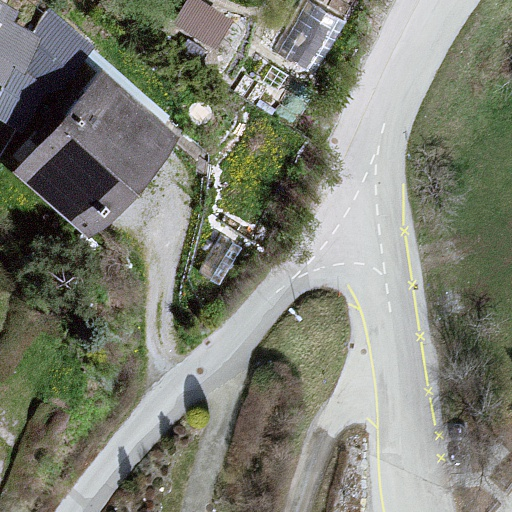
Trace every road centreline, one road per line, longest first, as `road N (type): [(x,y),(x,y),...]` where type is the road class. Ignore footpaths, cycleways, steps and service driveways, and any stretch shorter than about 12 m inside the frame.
road 1 (residential): [(363,270),(270,306),(123,439),(72,511)]
road 2 (residential): [(447,0),(371,147),(363,270)]
road 3 (residential): [(376,365),(301,451),(291,511)]
road 4 (residential): [(376,365),(396,511)]
